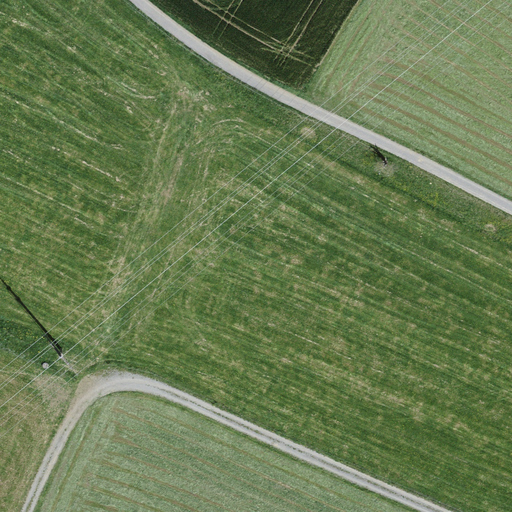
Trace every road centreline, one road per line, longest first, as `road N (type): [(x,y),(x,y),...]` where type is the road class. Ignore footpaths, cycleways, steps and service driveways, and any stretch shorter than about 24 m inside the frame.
road 1 (track): [(24,511),(74,408),(99,381),(119,376),(435,511)]
road 2 (track): [(511,208),(281,95),(138,0)]
